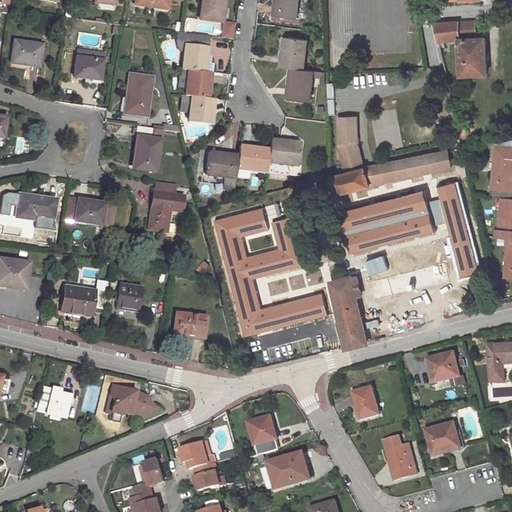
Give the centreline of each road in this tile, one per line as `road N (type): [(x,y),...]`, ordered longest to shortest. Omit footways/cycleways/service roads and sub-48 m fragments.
road 1 (residential): [(235,385),(0,331)]
road 2 (residential): [(511,312),(293,370)]
road 3 (residential): [(83,462),(217,405),(235,385)]
road 4 (residential): [(293,370),(377,511)]
road 5 (residential): [(58,113),(97,119),(89,174),(50,165)]
